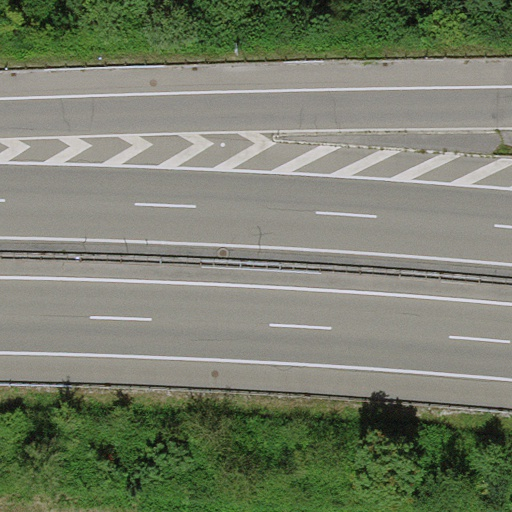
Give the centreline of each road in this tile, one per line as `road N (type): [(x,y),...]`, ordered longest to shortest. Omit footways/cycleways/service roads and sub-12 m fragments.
road 1 (motorway): [(0,314),(511,341)]
road 2 (motorway): [(511,223),(0,197)]
road 3 (motorway): [(511,111),(0,126)]
